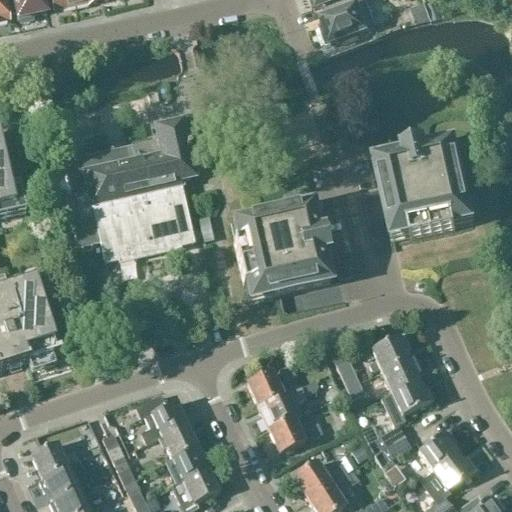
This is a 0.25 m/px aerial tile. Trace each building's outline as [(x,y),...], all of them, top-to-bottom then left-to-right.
[(0,0),(0,27),(9,25),(3,0),(0,0)] [(43,0),(12,0),(17,24),(20,23),(21,27),(33,25),(32,21),(47,17),(43,0)] [(50,0),(54,15),(77,10),(74,0),(50,0)] [(74,0),(77,10),(100,6),(98,0),(74,0)] [(307,0),(313,14),(351,0),(307,0)] [(376,32),(364,0),(351,0),(313,14),(313,15),(322,11),(326,22),(321,24),(323,30),(319,31),(326,51),(343,44),(344,49),(358,44),(356,39),(376,32)] [(154,147),(64,167),(71,199),(66,200),(77,252),(101,247),(106,269),(194,249),(183,200),(181,191),(180,186),(193,183),(190,167),(202,164),(198,148),(195,135),(193,135),(183,138),(181,130),(181,128),(155,134),(158,146),(154,147)] [(0,139),(0,138),(0,225),(16,222),(0,152),(0,142),(1,142),(0,139)] [(419,149),(413,151),(407,152),(408,154),(404,155),(405,159),(375,166),(382,194),(382,195),(393,244),(394,244),(395,244),(410,241),(411,245),(433,240),(455,235),(454,231),(471,227),(463,189),(454,148),(440,151),(424,155),(423,151),(420,151),(419,149)] [(51,153),(39,155),(42,171),(54,168),(51,153)] [(233,229),(242,267),(247,290),(251,289),(255,306),(279,301),(329,289),(329,288),(322,260),(327,259),(326,255),(328,255),(326,248),(325,243),(323,243),(322,240),(318,241),(315,228),(311,211),(233,229)] [(208,223),(198,225),(198,226),(203,247),(204,246),(212,245),(213,244),(210,231),(208,223)] [(0,378),(60,359),(59,356),(54,357),(33,290),(4,299),(0,287),(0,378)] [(379,375),(381,379),(409,367),(405,358),(407,357),(401,342),(370,356),(376,368),(368,372),(371,378),(379,375)] [(384,404),(391,401),(418,388),(415,380),(417,379),(411,365),(409,367),(381,379),(386,391),(380,394),(384,404)] [(335,373),(345,394),(357,388),(348,367),(335,373)] [(291,371),(279,376),(284,387),(296,382),(291,371)] [(247,391),(258,414),(283,403),(273,379),(247,391)] [(357,388),(345,394),(351,407),(363,402),(357,388)] [(418,388),(391,401),(401,423),(431,409),(425,395),(422,396),(418,388)] [(258,414),(268,437),(294,426),(300,423),(294,409),(304,405),(300,395),(283,403),(258,414)] [(160,401),(134,413),(140,424),(143,423),(149,435),(140,439),(145,450),(156,444),(187,430),(176,407),(165,412),(160,401)] [(304,450),(294,426),(268,437),(279,461),(304,450)] [(187,430),(156,444),(160,454),(164,452),(170,465),(197,452),(187,430)] [(318,430),(306,436),(311,447),(323,441),(318,430)] [(375,460),(380,457),(404,443),(398,432),(374,445),(375,447),(369,450),(375,460)] [(417,458),(432,479),(457,460),(452,453),(454,452),(445,438),(417,458)] [(102,446),(106,455),(118,450),(114,441),(102,446)] [(404,443),(380,457),(387,468),(411,454),(404,443)] [(30,463),(41,486),(68,473),(78,469),(73,458),(63,463),(57,450),(30,463)] [(123,461),(118,450),(106,455),(111,466),(123,461)] [(170,465),(163,468),(168,478),(173,488),(174,491),(208,475),(207,474),(211,473),(205,460),(202,462),(197,452),(170,465)] [(457,460),(432,479),(447,498),(475,478),(465,465),(462,467),(457,460)] [(111,466),(117,477),(128,472),(123,461),(111,466)] [(308,506),(331,491),(317,469),(294,484),(308,506)] [(330,477),(337,487),(348,480),(341,470),(330,477)] [(133,483),(128,472),(117,477),(122,488),(133,483)] [(51,508),(78,496),(92,489),(87,478),(73,485),(68,473),(41,486),(42,487),(38,489),(43,500),(47,498),(51,508)] [(174,491),(170,493),(175,503),(179,511),(196,511),(195,509),(218,498),(208,475),(174,491)] [(348,480),(337,487),(343,498),(355,490),(348,480)] [(138,494),(133,483),(122,488),(127,499),(138,494)] [(343,511),(331,491),(308,506),(311,511),(343,511)] [(144,506),(138,494),(127,499),(132,511),(144,506)] [(52,511),(100,511),(106,510),(101,499),(83,507),(78,496),(51,508),(52,511)]
